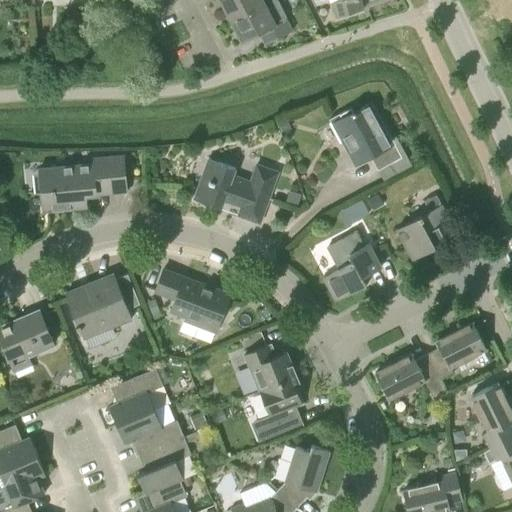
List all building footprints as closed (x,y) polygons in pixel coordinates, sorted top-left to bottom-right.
[(220,0),(231,22),(265,3),(263,0),(220,0)] [(278,0),(271,0),(265,3),(231,22),(242,42),(259,33),(265,44),(292,31),(286,19),(288,18),(278,0)] [(340,0),(332,2),(336,17),(363,9),(360,0),(340,0)] [(373,107),(370,102),(354,111),(352,107),(329,119),(347,152),(349,151),(353,157),(361,160),(362,162),(371,157),(378,170),(400,158),(377,116),(379,115),(375,107),(373,107)] [(290,128),(287,118),(279,121),(283,131),(290,128)] [(92,194),(95,191),(95,188),(126,185),(123,155),(91,158),(92,164),(39,168),(40,173),(33,174),(34,193),(42,192),(43,211),(87,207),(86,195),(92,194)] [(251,181),(233,175),(235,168),(209,158),(194,199),(221,208),(224,198),(242,204),(238,215),(260,223),(278,172),(257,164),(251,181)] [(297,203),(301,192),(289,188),(285,199),(297,203)] [(377,195),(367,200),(373,211),(383,205),(377,195)] [(361,201),(351,206),(358,220),(368,214),(361,201)] [(397,228),(413,259),(433,248),(435,250),(437,249),(435,247),(439,245),(447,241),(443,233),(454,227),(442,204),(397,228)] [(363,246),(356,231),(325,247),(338,269),(323,277),(336,300),(366,284),(362,277),(381,267),(369,244),(363,246)] [(217,329),(230,294),(163,269),(155,291),(175,299),(171,311),(185,316),(183,321),(199,327),(201,322),(217,329)] [(132,318),(114,273),(90,283),(90,281),(79,286),(80,287),(65,293),(84,338),(132,318)] [(154,299),(146,302),(151,314),(159,311),(154,299)] [(28,320),(19,319),(0,327),(0,335),(14,370),(31,363),(28,355),(53,344),(41,314),(28,320)] [(427,353),(440,378),(453,372),(450,367),(486,348),(473,322),(436,341),(439,347),(427,353)] [(259,391),(297,376),(286,351),(273,357),(268,344),(244,354),(259,391)] [(440,378),(427,353),(415,360),(412,353),(375,373),(389,399),(425,380),(427,385),(435,401),(448,394),(440,378)] [(109,406),(117,425),(155,409),(148,392),(163,385),(156,367),(110,386),(117,402),(109,406)] [(300,385),(297,376),(259,391),(270,416),(255,422),(262,439),(302,423),(295,406),(302,403),(296,387),(300,385)] [(484,434),(490,448),(511,436),(511,428),(509,423),(511,421),(511,412),(497,383),(471,396),(489,432),(484,434)] [(177,420),(162,426),(155,409),(117,425),(125,443),(132,440),(139,456),(184,437),(177,420)] [(211,414),(215,424),(224,420),(220,410),(211,414)] [(197,428),(207,424),(201,412),(191,416),(197,428)] [(0,471),(38,456),(30,437),(22,440),(15,424),(0,429),(0,471)] [(321,424),(311,427),(313,435),(324,431),(321,424)] [(187,442),(198,437),(196,432),(184,437),(187,442)] [(511,436),(490,448),(491,449),(497,461),(502,458),(511,479),(511,436)] [(180,479),(180,480),(196,473),(189,455),(191,454),(184,437),(139,456),(145,471),(137,474),(145,493),(180,479)] [(278,489),(297,507),(312,491),(317,492),(330,451),(312,445),(310,451),(296,446),(285,482),(278,489)] [(491,463),(497,461),(491,449),(486,452),(491,463)] [(458,463),(467,458),(465,454),(460,452),(454,455),(458,463)] [(0,511),(27,500),(28,501),(44,494),(38,478),(45,474),(38,456),(0,471),(0,511)] [(453,460),(443,462),(445,469),(455,468),(453,460)] [(408,511),(438,511),(450,509),(449,502),(463,499),(456,472),(441,476),(442,481),(403,490),(408,511)] [(181,480),(184,487),(192,484),(189,477),(181,480)] [(180,480),(180,479),(145,493),(134,497),(140,511),(175,511),(172,503),(187,496),(180,480)] [(292,511),(297,507),(278,489),(270,497),(246,507),(244,503),(231,508),(232,511),(292,511)] [(32,511),(28,501),(27,500),(0,511),(32,511)]
